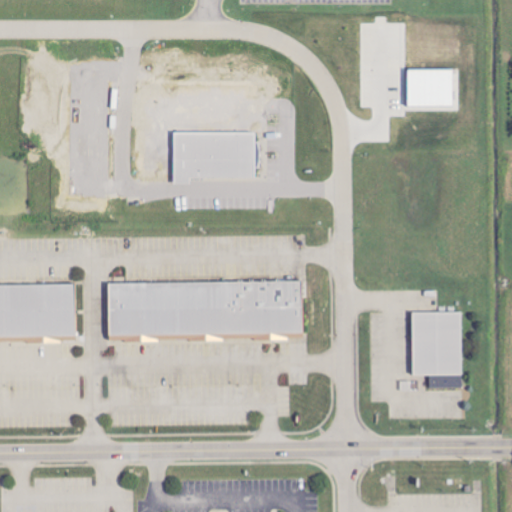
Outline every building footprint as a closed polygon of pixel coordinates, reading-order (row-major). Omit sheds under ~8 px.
[(408,69),(408,106),(454,107),(454,70),(408,69)] [(259,132),(174,133),(174,184),(190,184),(190,179),(256,178),(256,167),(259,167),(259,132)] [(109,283),(110,341),(124,341),(124,337),(150,336),(150,341),(198,340),(198,336),(211,336),(211,340),(283,339),(283,335),(304,335),(304,282),(109,283)] [(0,285),(0,343),(76,343),(76,285),(0,285)] [(413,313),(414,376),(431,376),(431,389),(464,388),(462,312),(413,313)]
